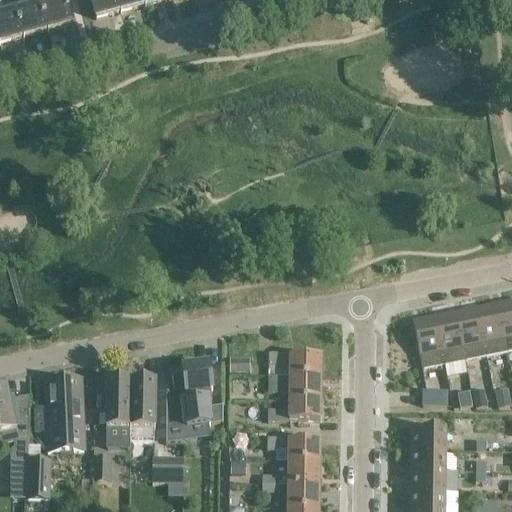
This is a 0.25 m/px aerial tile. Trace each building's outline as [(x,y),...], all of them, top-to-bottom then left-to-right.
[(65,0),(64,0),(41,6),(49,34),(73,28),(65,0)] [(87,0),(93,22),(96,22),(120,16),(116,0),(87,0)] [(116,0),(120,16),(145,9),(142,0),(116,0)] [(169,0),(142,0),(145,9),(170,3),(169,0)] [(41,6),(17,12),(24,41),(49,34),(41,6)] [(17,12),(0,16),(0,46),(24,41),(17,12)] [(511,304),(498,307),(507,355),(511,354),(511,304)] [(498,307),(476,311),(486,359),(507,355),(498,307)] [(476,311),(455,316),(465,364),(486,359),(476,311)] [(455,316),(434,320),(443,368),(465,364),(455,316)] [(434,320),(412,324),(422,372),(443,368),(434,320)] [(291,358),(269,358),(269,380),(277,380),(290,381),(320,381),(321,360),(291,359),(291,358)] [(249,362),(229,362),(229,377),(250,377),(249,362)] [(210,393),(212,393),(209,369),(183,372),(183,376),(173,378),(173,377),(172,378),(174,397),(167,396),(167,426),(185,424),(186,430),(215,427),(222,426),(223,426),(223,408),(208,411),(207,404),(211,404),(210,393)] [(277,380),(269,380),(268,398),(277,398),(277,380)] [(320,381),(290,381),(289,402),(320,403),(320,381)] [(80,384),(59,385),(62,447),(62,457),(83,455),(82,432),(80,384)] [(107,432),(129,432),(130,384),(107,384),(107,432)] [(154,432),(155,432),(155,384),(130,384),(129,432),(130,432),(130,442),(154,442),(154,432)] [(44,457),(62,457),(59,385),(45,386),(46,412),(35,413),(36,434),(43,434),(44,457)] [(505,392),(493,394),(496,412),(507,410),(505,392)] [(7,393),(0,394),(0,429),(4,446),(14,444),(14,449),(10,453),(10,459),(14,462),(17,463),(21,464),(27,463),(28,453),(27,441),(28,441),(28,401),(10,405),(7,393)] [(447,411),(447,394),(422,394),(422,411),(447,411)] [(470,396),(458,399),(461,411),(472,409),(470,396)] [(473,400),(476,412),(487,410),(484,398),(473,400)] [(320,403),(289,402),(289,413),(268,413),(267,425),(291,425),(291,423),(319,424),(320,403)] [(446,434),(410,434),(410,454),(445,455),(446,434)] [(290,441),(267,441),(267,454),(276,454),(275,463),(288,464),(288,465),(320,466),(320,444),(290,443),(290,441)] [(476,445),(476,456),(498,456),(506,456),(506,445),(498,445),(476,445)] [(410,454),(410,475),(445,476),(445,455),(410,454)] [(93,461),(93,486),(109,486),(110,461),(93,461)] [(28,462),(27,502),(50,503),(51,463),(28,462)] [(153,463),(152,487),(183,488),(183,463),(153,463)] [(320,466),(288,465),(288,475),(280,480),(262,480),(262,487),(280,487),(319,488),(320,466)] [(486,476),(486,466),(475,465),(475,476),(486,476)] [(244,468),(231,468),(231,479),(244,479),(244,468)] [(410,475),(409,496),(445,496),(445,495),(445,476),(410,475)] [(475,476),(475,486),(485,487),(486,476),(475,476)] [(90,483),(80,483),(79,495),(90,495),(90,483)] [(262,487),(262,497),(280,497),(280,487),(262,487)] [(288,488),(287,510),(319,510),(319,488),(288,488)] [(445,495),(445,496),(409,496),(409,511),(457,511),(458,496),(445,495)]
